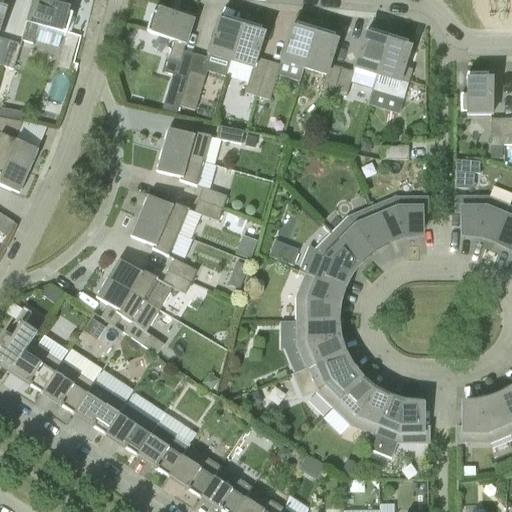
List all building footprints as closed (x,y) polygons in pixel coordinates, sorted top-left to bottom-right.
[(65,35),(66,34),(71,16),(66,14),(67,10),(33,0),(21,42),(32,46),(38,27),(65,35)] [(3,5),(0,4),(0,67),(0,68),(8,42),(0,39),(0,27),(5,12),(1,11),(3,5)] [(158,16),(152,14),(146,34),(173,42),(163,74),(186,81),(194,56),(183,53),(192,22),(159,12),(158,16)] [(207,56),(230,63),(242,24),(222,18),(221,24),(217,23),(207,56)] [(257,98),(267,63),(256,60),(263,37),(259,35),(261,29),(242,24),(230,63),(252,70),(244,94),(257,98)] [(290,30),(280,63),(303,70),(315,31),(296,25),(294,31),(290,30)] [(315,31),(303,70),(325,76),(320,91),(333,95),(341,70),(329,66),(336,43),(332,42),(334,36),(315,31)] [(353,69),(376,76),(388,38),(369,32),(367,37),(363,36),(353,69)] [(388,38),(376,76),(399,84),(399,83),(408,85),(412,71),(404,69),(409,50),(405,49),(407,43),(388,38)] [(0,68),(13,71),(20,46),(8,42),(0,68)] [(197,85),(199,85),(207,60),(194,56),(186,81),(183,93),(194,96),(197,85)] [(274,84),(277,76),(280,67),(267,63),(257,98),(269,102),(272,92),(274,84)] [(341,70),(333,95),(345,99),(353,74),(341,70)] [(466,116),(491,116),(491,82),(487,82),(487,75),(466,75),(466,95),(460,95),(460,113),(466,112),(466,116)] [(0,162),(28,174),(38,152),(15,142),(23,124),(0,119),(0,162)] [(501,147),(503,147),(502,120),(490,120),(490,160),(501,160),(501,147)] [(503,147),(511,146),(511,120),(502,120),(503,147)] [(215,141),(241,146),(243,133),(218,128),(215,141)] [(161,152),(202,163),(209,140),(210,138),(192,135),(191,137),(167,131),(161,152)] [(381,162),(408,162),(408,149),(381,149),(381,162)] [(202,163),(161,152),(155,174),(179,180),(178,183),(196,189),(196,188),(195,187),(202,163)] [(454,173),(478,175),(478,163),(454,161),(454,173)] [(28,174),(0,162),(0,188),(18,196),(28,174)] [(197,202),(222,211),(226,198),(202,190),(197,202)] [(138,218),(177,235),(187,212),(188,213),(188,211),(171,205),(170,208),(147,198),(138,218)] [(495,240),(497,241),(510,209),(487,199),(454,199),(454,214),(461,214),(462,234),(470,235),(479,236),(495,240)] [(426,215),(426,200),(394,200),(372,209),(384,242),(387,240),(392,239),(397,237),(401,236),(405,236),(410,235),(415,235),(419,234),(419,215),(426,215)] [(193,214),(218,223),(222,211),(197,202),(193,214)] [(381,243),(384,242),(372,209),(349,219),(332,236),(356,261),(359,258),(362,256),(365,253),(368,250),(373,248),(376,246),(381,243)] [(511,249),(511,209),(510,209),(497,241),(511,248),(511,249)] [(177,235),(138,218),(129,239),(152,249),(151,251),(168,259),(168,258),(177,235)] [(353,264),(356,261),(332,236),(315,253),(306,276),(338,290),(339,286),(341,282),(343,279),(345,275),(348,272),(350,268),(353,264)] [(269,258),(278,261),(284,246),(275,243),(269,258)] [(106,280),(143,302),(160,313),(173,290),(161,284),(162,283),(157,280),(141,272),(139,274),(118,261),(106,280)] [(167,272),(190,284),(197,272),(173,261),(167,272)] [(173,290),(185,296),(190,284),(167,272),(162,283),(161,284),(173,290)] [(331,313),(333,305),(334,302),(335,298),(336,293),(338,290),(306,276),(296,298),(297,323),(332,323),(331,319),(331,316),(331,313)] [(143,302),(106,280),(95,300),(107,307),(100,319),(113,328),(120,318),(129,324),(123,335),(155,357),(163,346),(147,335),(160,313),(143,302)] [(8,374),(35,334),(23,326),(30,314),(23,310),(0,344),(0,368),(8,373),(8,374)] [(82,333),(95,342),(104,329),(90,320),(82,333)] [(332,326),(332,323),(297,323),(297,347),(306,370),(339,356),(338,352),(337,349),(335,341),(334,337),(333,332),(332,326)] [(40,395),(61,364),(30,343),(36,335),(35,334),(8,374),(40,395)] [(333,409),(358,385),(352,379),(347,372),(339,356),(306,370),(315,392),(333,409)] [(40,395),(72,416),(93,384),(61,363),(61,364),(40,395)] [(72,416),(103,437),(125,405),(93,384),(72,416)] [(350,426),(373,436),(387,403),(378,400),(371,396),(358,385),(333,409),(350,426)] [(511,433),(511,394),(511,395),(496,403),(510,434),(511,433)] [(427,445),(427,430),(420,430),(420,410),(411,409),(402,408),(387,403),(373,436),(395,445),(427,445)] [(488,444),(510,434),(496,403),(480,408),(463,410),(463,430),(456,430),(456,444),(488,444)] [(103,437),(135,458),(156,426),(125,405),(103,437)] [(135,458),(167,479),(188,447),(156,426),(135,458)] [(167,479),(199,500),(220,468),(188,447),(167,479)] [(319,476),(324,464),(307,456),(301,468),(319,476)] [(199,500),(217,511),(236,511),(252,489),(220,468),(199,500)] [(236,511),(281,511),(283,510),(252,489),(236,511)]
